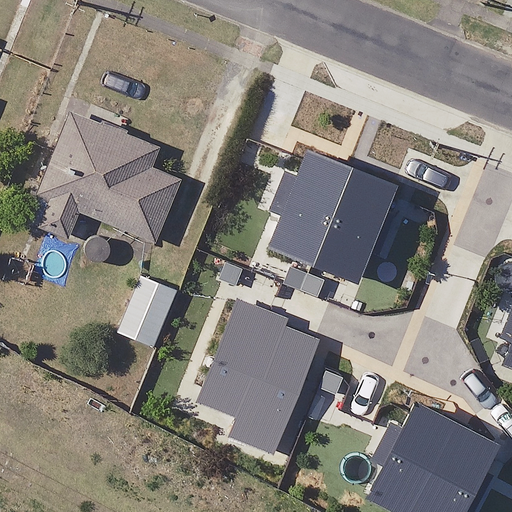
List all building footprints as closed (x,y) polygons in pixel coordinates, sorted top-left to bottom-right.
[(153,131),(71,99),(27,214),(68,230),(78,204),(155,233),(177,174),(141,161),(153,131)] [(393,147),(279,103),(245,189),(359,233),(393,147)] [(511,293),(511,250),(450,227),(401,355),(477,384),(511,293)] [(326,285),(216,241),(165,370),(275,414),(326,285)] [(177,282),(143,268),(119,327),(154,341),(177,282)] [(430,511),(491,413),(386,349),(318,459),(405,511),(430,511)]
